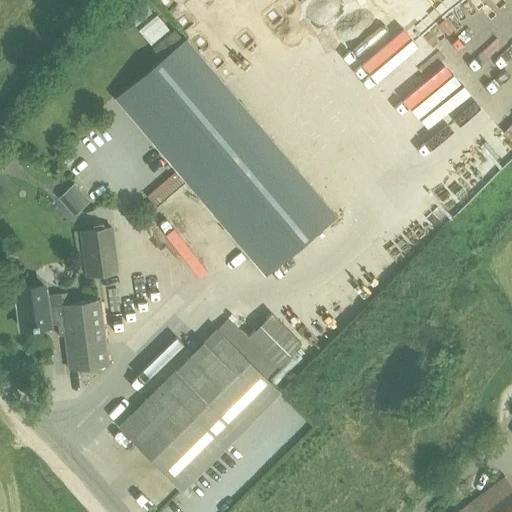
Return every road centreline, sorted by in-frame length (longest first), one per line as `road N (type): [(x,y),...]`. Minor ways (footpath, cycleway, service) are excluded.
road 1 (unknown): [(44,433),(183,319),(340,245),(396,199),(426,152),(426,107),(340,0)]
road 2 (unclassified): [(120,511),(0,386)]
